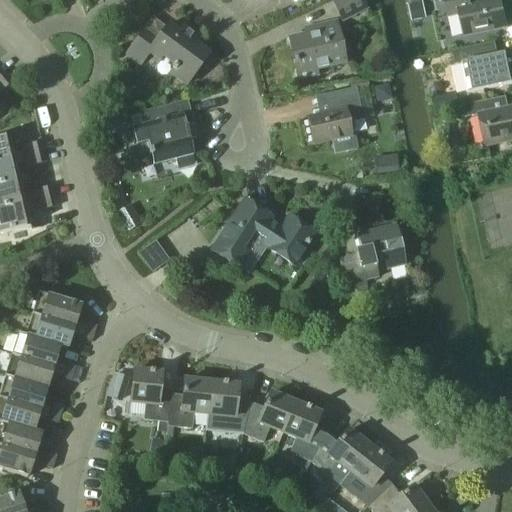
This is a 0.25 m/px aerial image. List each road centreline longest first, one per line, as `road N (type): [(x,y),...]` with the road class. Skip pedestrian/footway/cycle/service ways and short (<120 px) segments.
road 1 (residential): [(140,308),(192,338),(313,372),(356,394),(413,441),(490,468)]
road 2 (residential): [(140,308),(107,350),(66,511)]
road 3 (residential): [(237,143),(238,49),(194,0)]
road 4 (residential): [(63,108),(97,240)]
